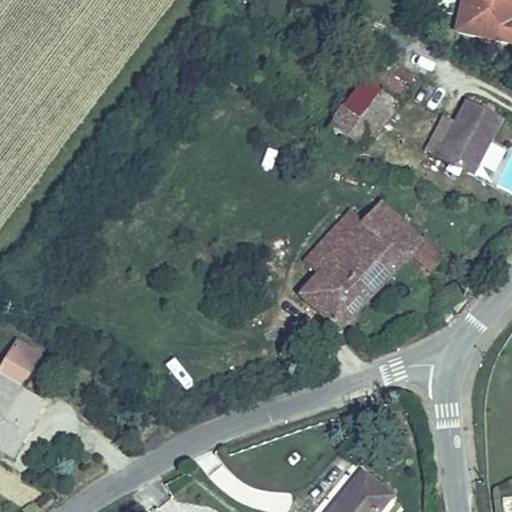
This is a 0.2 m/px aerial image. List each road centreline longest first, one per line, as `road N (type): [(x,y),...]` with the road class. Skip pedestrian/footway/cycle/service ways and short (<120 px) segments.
road 1 (unclassified): [(450,366),(398,367),(230,425),(168,451),(73,511)]
road 2 (tertiary): [(459,511),(450,366)]
